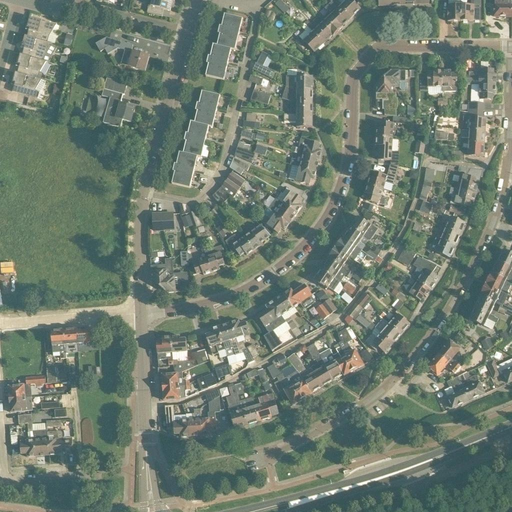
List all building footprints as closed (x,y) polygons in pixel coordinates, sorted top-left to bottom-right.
[(173,8),(174,2),(165,0),(151,0),(151,3),(150,3),(147,14),(162,18),(162,17),(160,16),(161,12),(164,10),(170,12),(171,8),(173,8)] [(337,2),(335,0),(329,0),(338,10),(331,16),(342,27),(351,19),(340,7),(336,3),(337,2)] [(346,0),(340,7),(351,19),(360,10),(356,6),(360,2),(359,0),(346,0)] [(511,18),(511,0),(491,0),(491,6),(494,6),(494,18),(511,18)] [(289,10),(287,8),(280,1),(275,5),(285,15),(289,10)] [(461,6),(461,4),(461,1),(450,1),(450,7),(448,7),(447,23),(461,23),(461,6)] [(472,6),(466,6),(461,6),(461,23),(474,23),(474,22),(481,22),(481,1),(472,1),(472,6)] [(276,15),(267,11),(262,20),(272,24),(276,15)] [(223,23),(241,27),(243,20),(225,15),(223,23)] [(343,28),(342,27),(331,16),(322,24),(322,25),(333,36),(332,36),(333,37),(343,28)] [(322,25),(322,24),(317,18),(311,24),(308,20),(304,24),(323,45),(332,36),(333,36),(322,25)] [(26,38),(47,43),(48,38),(55,26),(28,19),(26,29),(28,29),(26,38)] [(239,35),(241,27),(223,23),(222,27),(220,27),(219,30),(239,35)] [(314,53),(323,45),(304,24),(301,27),(306,32),(300,38),(303,42),(309,48),(314,53)] [(237,43),(239,35),(219,30),(218,35),(220,35),(219,39),(237,43)] [(21,56),(42,61),(43,56),(50,44),(47,43),(26,38),(23,37),(21,47),(23,47),(21,56)] [(118,42),(111,46),(107,38),(96,45),(100,52),(105,50),(108,55),(118,49),(125,51),(131,53),(133,46),(118,42)] [(235,51),(237,43),(219,39),(217,46),(231,50),(235,51)] [(231,50),(217,46),(213,46),(211,53),(229,58),(231,50)] [(149,58),(133,53),(129,67),(145,72),(149,58)] [(228,66),(229,58),(211,53),(210,57),(209,57),(208,61),(228,66)] [(262,53),(257,65),(256,64),(253,71),(272,79),(275,72),(263,67),(268,56),(262,53)] [(16,74),(37,80),(39,73),(46,62),(42,61),(21,56),(19,55),(16,65),(19,66),(16,74)] [(226,73),(228,66),(208,61),(207,65),(209,65),(208,69),(226,73)] [(97,75),(99,67),(87,64),(85,72),(97,75)] [(206,77),(224,81),(226,73),(208,69),(206,77)] [(480,86),(495,86),(496,77),(493,77),(493,71),(480,71),(480,74),(465,74),(464,86),(471,86),(471,85),(480,86)] [(405,83),(405,82),(405,72),(391,72),(384,79),(394,89),(395,88),(399,88),(399,90),(401,92),(405,92),(407,90),(407,84),(405,83)] [(442,88),(442,72),(433,72),(434,75),(427,75),(427,78),(420,78),(420,92),(428,92),(428,88),(442,88)] [(442,72),(442,88),(443,88),(443,92),(457,92),(457,75),(451,75),(451,72),(442,72)] [(37,80),(16,74),(14,73),(11,83),(14,84),(12,93),(33,98),(35,92),(41,81),(37,80)] [(263,81),(251,76),(249,82),(261,86),(263,81)] [(285,90),(312,91),(313,78),(286,78),(286,88),(285,90)] [(121,105),(123,96),(124,96),(127,85),(107,79),(102,97),(110,99),(103,124),(121,129),(123,121),(131,123),(135,109),(121,105)] [(393,91),(394,89),(384,79),(376,86),(376,100),(382,100),(382,111),(385,111),(397,111),(398,100),(395,100),(395,94),(393,94),(393,91)] [(59,97),(61,86),(54,85),(52,96),(59,97)] [(495,86),(480,86),(480,101),(492,101),(492,95),(495,95),(495,86)] [(312,103),(312,91),(285,90),(282,100),(291,102),(291,103),(312,103)] [(271,97),(254,91),(251,101),(268,106),(271,97)] [(200,100),(218,105),(220,97),(202,93),(200,100)] [(217,112),(218,105),(200,100),(199,104),(197,104),(197,108),(217,112)] [(312,116),(312,103),(291,103),(290,115),(290,116),(312,116)] [(468,111),(483,112),(483,104),(469,103),(468,111)] [(215,120),(217,112),(197,108),(196,112),(197,112),(197,116),(215,120)] [(468,117),(471,118),(470,131),(485,132),(486,120),(482,119),(483,112),(468,111),(468,117)] [(312,128),(312,116),(290,116),(290,115),(284,115),(284,122),(296,122),(296,128),(312,128)] [(213,128),(215,120),(197,116),(195,124),(209,127),(213,128)] [(393,125),(394,125),(411,126),(411,119),(399,119),(399,118),(393,118),(393,125)] [(209,127),(195,124),(191,123),(189,131),(207,135),(209,127)] [(376,138),(393,139),(394,125),(393,125),(380,124),(380,130),(377,130),(376,138)] [(205,143),(207,135),(189,131),(188,135),(186,134),(185,138),(205,143)] [(251,132),(242,131),(240,137),(254,141),(256,135),(250,133),(251,132)] [(470,131),(462,131),(461,131),(461,139),(469,140),(468,144),(484,145),(485,132),(470,131)] [(257,133),(256,140),(263,142),(265,136),(257,133)] [(435,133),(434,140),(453,142),(454,136),(449,135),(449,134),(435,133)] [(203,151),(205,143),(185,138),(184,142),(186,142),(185,146),(203,151)] [(392,162),(393,139),(376,138),(376,147),(379,147),(378,161),(392,162)] [(303,155),(319,159),(321,152),(318,151),(319,145),(301,140),(299,148),(305,150),(303,155)] [(415,154),(423,156),(426,144),(426,143),(417,141),(415,154)] [(251,146),(239,143),(237,148),(249,152),(251,146)] [(483,158),(484,145),(468,144),(467,157),(483,158)] [(267,149),(257,145),(254,154),(264,157),(267,149)] [(201,158),(203,151),(185,146),(183,154),(198,158),(201,158)] [(252,164),(253,161),(255,155),(247,152),(237,149),(235,157),(252,164)] [(462,153),(452,152),(452,161),(462,161),(463,155),(465,156),(465,151),(462,151),(462,153)] [(198,158),(183,154),(179,153),(178,161),(196,166),(198,158)] [(319,159),(303,155),(303,157),(297,155),(295,160),(292,159),(291,166),(300,168),(300,169),(316,173),(316,172),(319,161),(319,159)] [(250,166),(234,159),(230,169),(241,176),(242,174),(245,171),(247,172),(250,166)] [(194,173),(196,166),(178,161),(177,165),(175,165),(174,169),(194,173)] [(368,186),(384,191),(386,183),(394,185),(399,168),(391,166),(388,177),(375,173),(373,179),(370,178),(368,186)] [(192,181),(194,173),(174,169),(173,173),(175,173),(174,177),(192,181)] [(314,181),(316,173),(300,169),(296,182),(309,186),(311,180),(314,181)] [(426,170),(425,181),(433,183),(435,171),(426,170)] [(416,181),(418,173),(411,171),(409,177),(410,179),(416,181)] [(228,180),(241,189),(246,183),(232,173),(227,180),(228,180)] [(460,191),(476,194),(478,186),(475,185),(476,179),(464,176),(460,191)] [(190,189),(192,181),(174,177),(172,185),(190,189)] [(233,200),(241,189),(228,180),(222,188),(231,197),(233,200)] [(381,198),(384,191),(368,186),(365,195),(368,196),(366,202),(382,206),(384,199),(381,198)] [(221,207),(231,197),(222,188),(213,197),(221,207)] [(283,194),(288,198),(284,204),(297,214),(302,207),(299,205),(302,200),(287,189),(283,194)] [(476,194),(460,191),(451,189),(450,195),(451,197),(452,198),(451,204),(469,208),(471,202),(474,203),(476,194)] [(284,204),(278,200),(277,200),(277,199),(269,210),(267,208),(267,209),(289,225),(290,224),(289,224),(296,215),(297,214),(284,204)] [(433,206),(423,202),(420,211),(429,215),(433,206)] [(364,210),(370,212),(373,206),(366,203),(364,210)] [(467,211),(450,205),(448,212),(455,214),(455,215),(464,218),(467,211)] [(446,212),(442,210),(438,208),(436,214),(443,218),(446,212)] [(284,232),(289,225),(267,209),(263,215),(264,216),(260,221),(278,235),(282,230),(284,232)] [(204,225),(202,220),(199,211),(191,213),(196,228),(204,225)] [(163,215),(164,231),(174,230),(173,214),(163,215)] [(366,214),(363,218),(369,223),(372,218),(366,214)] [(163,215),(153,215),(154,232),(164,231),(163,215)] [(181,219),(184,227),(192,224),(189,216),(181,219)] [(369,242),(374,234),(376,230),(358,218),(351,228),(364,237),(363,238),(369,242)] [(446,230),(460,236),(465,224),(451,218),(446,230)] [(423,227),(416,224),(413,229),(420,232),(423,227)] [(216,230),(221,237),(225,234),(220,227),(216,230)] [(244,238),(254,251),(261,246),(260,245),(270,237),(260,227),(244,238)] [(360,243),(363,238),(364,237),(351,228),(344,238),(343,239),(357,248),(362,251),(366,255),(367,255),(369,251),(377,257),(381,251),(373,246),(371,250),(365,246),(360,243)] [(441,228),(437,236),(436,240),(440,242),(455,248),(460,236),(446,230),(441,228)] [(254,251),(244,238),(239,242),(235,236),(225,242),(233,255),(237,253),(240,257),(245,254),(247,256),(254,251)] [(349,259),(350,258),(357,248),(343,239),(344,238),(343,238),(335,249),(349,259)] [(450,260),(455,248),(440,242),(435,254),(450,260)] [(206,258),(212,273),(220,271),(219,268),(225,266),(221,256),(224,255),(221,246),(207,251),(205,246),(200,247),(202,253),(205,253),(206,258)] [(345,264),(349,259),(335,249),(328,259),(353,277),(352,278),(359,283),(363,277),(345,264)] [(406,249),(403,253),(414,259),(416,255),(406,249)] [(374,262),(377,257),(369,251),(367,255),(366,255),(365,256),(374,262)] [(498,263),(511,269),(511,254),(504,251),(498,263)] [(410,270),(415,260),(405,254),(400,264),(410,270)] [(204,276),(212,273),(206,258),(192,262),(197,275),(202,273),(204,276)] [(418,282),(431,291),(436,284),(433,282),(437,277),(432,274),(437,267),(419,258),(414,266),(424,273),(418,282)] [(351,280),(352,278),(353,277),(328,259),(328,260),(321,271),(340,283),(341,283),(345,276),(351,280)] [(169,276),(170,276),(170,277),(174,277),(173,260),(166,261),(167,271),(162,272),(162,266),(151,267),(152,281),(159,288),(169,276)] [(511,269),(498,263),(492,274),(491,273),(491,274),(511,283),(511,269)] [(339,285),(340,283),(321,271),(314,281),(328,290),(329,289),(334,292),(339,285)] [(507,295),(511,284),(511,283),(491,274),(486,285),(501,293),(501,292),(507,295)] [(170,277),(170,276),(169,276),(159,288),(167,294),(186,292),(185,287),(188,287),(187,276),(175,277),(174,277),(170,277)] [(426,298),(431,291),(418,282),(414,288),(411,285),(406,292),(420,302),(424,297),(426,298)] [(352,295),(356,289),(347,283),(343,289),(344,289),(342,291),(350,297),(351,295),(352,295)] [(376,289),(385,297),(389,292),(380,285),(376,289)] [(507,295),(501,292),(501,293),(486,285),(480,297),(495,304),(501,306),(500,309),(506,312),(505,313),(511,316),(511,307),(509,306),(508,307),(503,305),(508,296),(507,295)] [(293,310),(295,309),(301,305),(304,310),(306,310),(315,304),(315,303),(312,298),(312,297),(305,286),(293,294),(291,291),(284,295),(293,310)] [(391,295),(396,298),(399,294),(394,290),(391,295)] [(316,296),(322,305),(329,300),(323,291),(316,296)] [(403,304),(407,299),(400,293),(399,294),(396,298),(396,299),(398,300),(399,301),(403,304)] [(365,294),(357,304),(365,310),(372,301),(370,299),(370,298),(365,294)] [(273,302),(283,317),(293,310),(284,295),(283,296),(284,296),(274,303),(274,302),(273,302)] [(490,316),(490,315),(495,304),(480,297),(481,298),(475,309),(490,316)] [(322,305),(330,316),(337,310),(329,300),(322,305)] [(397,312),(403,304),(399,301),(393,308),(397,312)] [(273,332),(286,323),(285,321),(282,317),(283,317),(273,302),(266,307),(268,310),(258,317),(269,334),(264,337),(272,352),(282,345),(273,332)] [(323,321),(330,316),(322,305),(315,311),(323,321)] [(495,318),(490,315),(490,316),(475,309),(470,321),(484,328),(484,327),(485,327),(488,321),(497,325),(499,320),(495,319),(495,318)] [(386,316),(381,312),(377,316),(383,320),(383,319),(386,316)] [(390,325),(402,335),(410,326),(398,315),(390,325)] [(372,332),(375,329),(370,325),(365,321),(360,316),(356,321),(367,329),(368,328),(372,332)] [(290,318),(285,321),(286,323),(291,330),(292,332),(297,328),(290,318)] [(390,325),(383,319),(383,320),(376,327),(372,323),(370,325),(375,329),(381,335),(393,345),(402,335),(390,325)] [(240,351),(246,349),(243,343),(251,340),(246,323),(240,325),(239,321),(230,324),(235,340),(236,340),(240,351)] [(247,349),(246,349),(240,351),(236,340),(235,340),(230,324),(230,325),(219,328),(218,328),(223,344),(225,350),(226,355),(227,355),(227,356),(227,358),(235,356),(236,357),(243,354),(248,364),(254,362),(253,359),(247,349)] [(218,352),(219,352),(225,350),(223,344),(218,328),(210,331),(211,334),(205,336),(212,357),(219,354),(218,352)] [(340,348),(354,372),(364,367),(359,358),(355,351),(352,353),(347,344),(355,340),(349,328),(338,334),(339,338),(341,343),(339,345),(341,348),(340,348)] [(77,330),(78,345),(91,344),(89,329),(77,330)] [(65,346),(78,345),(77,330),(64,331),(65,346)] [(65,346),(64,331),(51,332),(53,353),(60,353),(61,360),(66,359),(65,353),(65,346)] [(507,334),(501,338),(504,343),(510,340),(507,334)] [(393,345),(381,335),(377,340),(372,336),(366,343),(376,352),(378,349),(385,355),(393,345)] [(171,338),(173,366),(178,366),(177,362),(188,362),(186,340),(180,340),(180,337),(171,338)] [(169,366),(173,366),(171,338),(162,339),(162,342),(156,342),(158,361),(168,360),(169,366)] [(325,340),(318,344),(325,354),(330,364),(325,367),(324,367),(333,382),(343,376),(336,362),(334,358),(333,356),(330,351),(332,351),(325,340)] [(439,356),(448,363),(459,350),(450,342),(439,356)] [(491,343),(484,347),(486,352),(494,348),(491,343)] [(253,359),(259,356),(253,345),(247,349),(253,359)] [(321,358),(320,357),(314,345),(307,349),(314,361),(316,360),(318,364),(311,368),(311,369),(321,388),(333,382),(324,367),(325,367),(320,358),(321,358)] [(344,378),(354,372),(340,348),(341,348),(339,345),(335,347),(338,353),(333,356),(334,358),(336,362),(343,376),(344,378)] [(305,346),(299,349),(302,354),(307,351),(305,346)] [(479,361),(485,356),(480,350),(474,355),(479,361)] [(206,351),(198,353),(200,361),(208,358),(206,351)] [(366,351),(361,355),(367,364),(372,361),(366,351)] [(321,388),(311,369),(307,372),(294,355),(287,360),(295,370),(296,372),(297,371),(300,377),(301,377),(311,394),(321,388)] [(284,356),(277,360),(280,366),(287,362),(284,356)] [(437,377),(448,363),(439,356),(428,369),(437,377)] [(511,382),(511,360),(497,367),(494,360),(492,361),(491,359),(486,361),(487,363),(486,363),(493,380),(504,375),(508,384),(511,382)] [(178,366),(173,366),(175,374),(182,373),(198,366),(197,361),(188,362),(177,362),(178,366)] [(230,366),(229,365),(222,367),(225,378),(233,375),(230,366)] [(302,401),(288,377),(285,379),(283,374),(273,366),(267,369),(273,380),(277,378),(279,382),(274,384),(279,393),(284,391),(293,407),(302,401)] [(468,373),(461,367),(458,371),(453,367),(450,370),(459,377),(463,375),(468,373)] [(56,369),(47,369),(48,384),(57,383),(56,369)] [(312,396),(311,394),(301,377),(300,377),(297,371),(296,372),(295,370),(288,375),(289,377),(288,377),(302,401),(312,396)] [(183,382),(182,373),(175,374),(162,375),(163,389),(178,387),(190,383),(190,382),(183,382)] [(204,378),(208,388),(217,385),(213,374),(204,378)] [(476,376),(466,381),(463,375),(459,377),(458,378),(468,402),(484,395),(479,383),(480,383),(476,376)] [(25,399),(31,398),(32,398),(31,386),(35,385),(35,388),(42,387),(42,385),(46,385),(45,377),(26,379),(27,386),(8,387),(9,400),(25,399)] [(452,410),(468,402),(458,378),(447,383),(450,389),(452,387),(456,395),(447,399),(452,410)] [(178,387),(163,389),(164,402),(180,401),(180,400),(186,399),(186,392),(191,391),(190,383),(178,387)] [(231,397),(238,395),(235,387),(229,389),(231,397)] [(211,394),(214,401),(219,398),(221,397),(219,391),(211,394)] [(25,399),(9,400),(10,414),(32,412),(31,398),(25,399)] [(201,420),(203,437),(210,436),(210,433),(216,432),(215,413),(220,413),(219,398),(214,401),(209,404),(210,414),(208,414),(208,419),(201,420)] [(254,407),(252,399),(240,402),(241,405),(240,405),(247,426),(259,423),(255,407),(254,407)] [(255,407),(259,423),(272,419),(271,418),(279,415),(274,401),(260,405),(255,407)] [(235,430),(247,426),(240,405),(228,409),(235,430)] [(187,421),(186,421),(174,422),(173,417),(174,416),(173,407),(165,407),(166,418),(167,431),(174,431),(174,435),(180,435),(180,439),(188,438),(187,421),(187,422),(187,421)] [(54,411),(55,419),(67,418),(66,410),(54,411)] [(193,415),(193,420),(187,421),(187,422),(187,421),(188,438),(190,438),(190,437),(201,437),(203,437),(201,420),(200,410),(194,410),(194,414),(193,415)] [(18,417),(19,426),(28,425),(29,433),(33,432),(32,415),(18,417)] [(46,433),(47,433),(47,431),(34,432),(35,441),(37,457),(48,456),(46,433)] [(46,433),(48,456),(48,457),(57,456),(57,453),(73,451),(72,438),(62,439),(62,432),(47,433),(46,433)] [(37,458),(37,457),(35,441),(20,442),(21,455),(27,455),(27,458),(37,458)]
